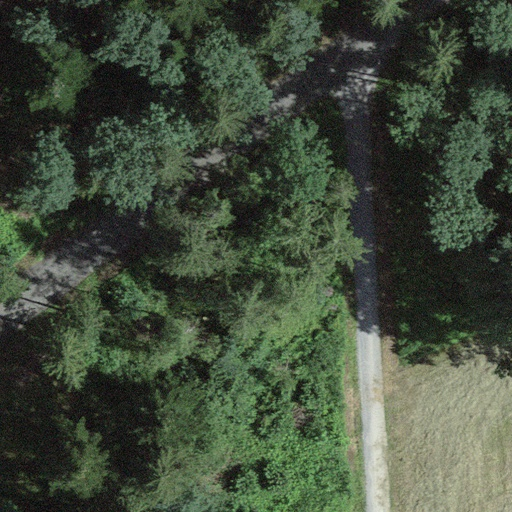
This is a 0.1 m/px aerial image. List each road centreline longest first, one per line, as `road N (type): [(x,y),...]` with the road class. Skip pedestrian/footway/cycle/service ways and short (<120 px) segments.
road 1 (unclassified): [(418,0),(0,318)]
road 2 (track): [(377,511),(355,48)]
